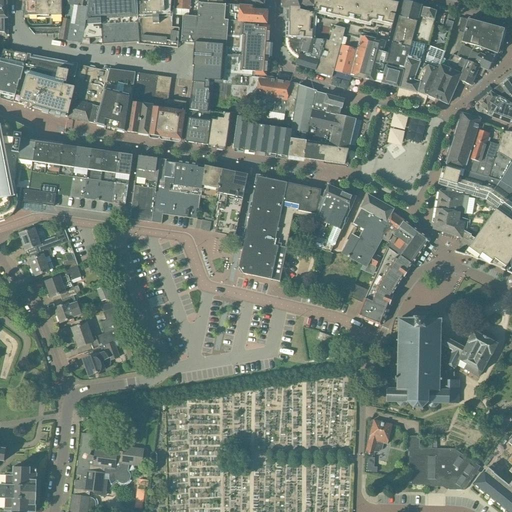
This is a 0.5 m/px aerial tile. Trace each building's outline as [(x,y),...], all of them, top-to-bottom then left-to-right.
[(59,35),(62,19),(61,0),(24,0),(24,2),(25,2),(25,24),(34,35),(59,35)] [(82,43),(88,0),(68,0),(65,19),(62,19),(59,35),(59,39),(58,39),(58,40),(82,43)] [(88,0),(82,43),(90,45),(90,44),(102,44),(102,45),(139,43),(136,0),(88,0)] [(178,49),(180,29),(172,28),(174,9),(175,9),(175,0),(136,0),(139,43),(139,45),(170,48),(178,49)] [(181,16),(185,16),(189,16),(197,18),(199,3),(198,3),(198,1),(190,0),(175,0),(175,9),(174,9),(172,28),(180,29),(181,16)] [(282,0),(282,8),(286,8),(317,11),(317,0),(282,0)] [(317,0),(317,11),(316,26),(333,30),(333,28),(344,31),(343,37),(360,41),(361,34),(367,35),(376,38),(378,31),(390,35),(390,33),(391,34),(399,1),(400,1),(400,0),(398,0),(317,0)] [(399,16),(417,21),(421,6),(421,5),(404,0),(399,16)] [(194,83),(189,119),(186,142),(210,146),(214,110),(215,106),(217,85),(248,87),(248,78),(266,79),(267,58),(269,59),(271,41),(269,41),(270,27),(267,26),(267,23),(224,21),(225,5),(199,3),(197,18),(189,16),(185,16),(183,43),(196,44),(194,67),(195,67),(194,83)] [(237,5),(225,5),(224,21),(267,23),(268,11),(256,10),(256,7),(237,6),(237,5)] [(410,46),(399,87),(418,92),(421,82),(414,80),(419,64),(420,64),(424,51),(425,51),(437,11),(421,6),(417,21),(410,46)] [(317,11),(286,8),(286,37),(325,40),(326,38),(330,40),(333,30),(316,26),(317,11)] [(417,21),(399,16),(392,44),(389,54),(382,83),(399,87),(410,46),(417,21)] [(468,20),(464,33),(462,43),(473,46),(480,48),(494,53),(498,54),(505,29),(468,20)] [(320,56),(315,72),(332,77),(333,71),(340,46),(343,47),(355,50),(355,47),(358,48),(360,41),(357,40),(343,37),(344,31),(333,28),(333,30),(330,40),(326,38),(325,40),(320,56)] [(438,45),(442,30),(436,29),(431,44),(438,45)] [(378,31),(376,38),(365,78),(375,81),(382,83),(389,54),(383,52),(385,46),(386,47),(390,35),(378,31)] [(365,78),(376,38),(367,35),(361,34),(360,41),(358,48),(355,47),(355,50),(354,53),(356,54),(351,73),(353,73),(352,76),(361,79),(362,77),(365,78)] [(320,56),(325,40),(286,37),(285,37),(285,38),(288,38),(288,41),(288,45),(289,47),(291,50),(293,53),(296,55),(298,56),(299,56),(299,54),(313,58),(314,54),(320,56)] [(340,46),(333,71),(352,76),(353,73),(351,73),(356,54),(354,53),(355,50),(340,46)] [(429,49),(426,48),(425,51),(424,51),(420,64),(419,64),(414,80),(421,82),(418,92),(428,95),(441,64),(443,59),(443,58),(444,55),(445,52),(430,46),(429,49)] [(471,50),(466,61),(467,61),(474,64),(471,72),(477,74),(480,67),(487,70),(488,70),(494,57),(493,56),(494,53),(480,48),(473,46),(471,50)] [(0,98),(0,99),(14,103),(19,85),(21,86),(28,55),(4,50),(2,60),(0,59),(0,98)] [(315,72),(320,56),(314,54),(313,58),(299,54),(299,56),(296,66),(315,72)] [(467,61),(466,61),(452,54),(449,62),(443,59),(441,64),(428,95),(448,104),(459,80),(467,61)] [(55,60),(28,55),(21,86),(19,85),(14,103),(25,106),(25,108),(32,110),(32,108),(43,111),(42,113),(49,115),(49,113),(68,117),(78,65),(78,64),(55,60)] [(474,64),(467,61),(459,80),(471,86),(477,74),(471,72),(474,64)] [(90,123),(96,124),(110,69),(104,69),(103,71),(78,65),(68,117),(90,123)] [(110,69),(96,124),(127,133),(127,132),(136,73),(110,69)] [(149,135),(158,76),(136,73),(127,132),(149,135)] [(511,75),(497,87),(493,90),(494,92),(495,91),(502,97),(503,98),(507,101),(511,103),(511,75)] [(172,78),(158,76),(149,135),(181,140),(187,102),(169,99),(172,78)] [(266,80),(266,79),(248,78),(248,87),(217,85),(215,106),(231,107),(232,98),(248,99),(264,101),(263,105),(270,106),(271,106),(274,99),(276,81),(266,80)] [(269,111),(269,112),(285,114),(286,111),(285,111),(290,83),(276,81),(274,99),(271,106),(270,106),(269,111)] [(286,111),(294,112),(298,85),(290,83),(285,111),(286,111)] [(314,109),(317,92),(317,91),(298,85),(294,112),(292,126),(291,130),(292,130),(308,133),(309,133),(311,126),(314,109)] [(495,91),(494,92),(492,93),(490,92),(489,93),(477,103),(475,104),(475,106),(475,109),(476,110),(478,111),(491,117),(498,107),(502,109),(507,101),(503,98),(502,97),(495,91)] [(317,92),(314,109),(339,116),(341,108),(342,108),(344,99),(328,95),(317,92)] [(511,124),(511,103),(507,101),(502,109),(498,107),(491,117),(511,124)] [(339,116),(314,109),(311,126),(330,131),(328,141),(331,142),(330,147),(349,150),(350,145),(355,147),(361,121),(356,120),(339,116)] [(231,113),(214,110),(210,146),(227,148),(231,113)] [(473,146),(480,123),(480,120),(463,114),(455,139),(456,139),(457,141),(473,146)] [(0,221),(3,221),(1,212),(3,211),(7,219),(8,218),(13,214),(16,209),(17,206),(17,205),(18,202),(25,203),(42,205),(49,206),(54,207),(56,195),(29,191),(15,189),(20,149),(21,142),(21,139),(28,140),(27,140),(27,136),(29,136),(31,135),(32,133),(31,131),(30,129),(28,128),(27,127),(21,124),(17,123),(14,121),(11,120),(5,118),(1,117),(0,116),(0,221)] [(289,157),(292,137),(292,130),(291,130),(292,126),(287,125),(287,129),(246,123),(247,121),(248,121),(248,118),(238,117),(233,149),(235,149),(236,148),(244,149),(244,150),(246,151),(246,150),(255,151),(255,152),(256,152),(257,151),(266,152),(266,154),(267,154),(268,153),(276,154),(276,155),(278,155),(279,154),(287,156),(287,157),(289,157)] [(484,124),(480,123),(473,146),(471,150),(483,154),(489,135),(481,132),(484,124)] [(330,131),(311,126),(309,133),(308,133),(307,144),(308,144),(328,147),(330,147),(331,142),(328,141),(330,131)] [(308,133),(292,130),(292,137),(289,157),(290,157),(290,156),(294,157),(294,158),(295,158),(296,157),(302,158),(302,159),(305,159),(308,144),(307,144),(308,133)] [(502,135),(499,146),(494,159),(506,166),(509,168),(509,170),(511,171),(511,134),(504,133),(503,133),(503,134),(502,134),(502,135)] [(20,149),(15,189),(29,191),(56,195),(126,204),(132,158),(133,155),(36,142),(28,140),(21,139),(21,142),(20,149)] [(456,139),(455,139),(447,165),(500,182),(511,188),(511,171),(509,170),(509,168),(506,166),(494,159),(485,157),(483,156),(483,154),(471,150),(473,146),(457,141),(456,139)] [(485,157),(494,159),(499,146),(490,143),(485,157)] [(328,147),(308,144),(305,159),(325,162),(346,165),(349,150),(330,147),(328,147)] [(156,187),(160,159),(139,156),(133,198),(130,219),(152,222),(154,208),(156,192),(156,187)] [(174,178),(176,161),(160,159),(156,187),(170,189),(171,184),(172,184),(173,178),(174,178)] [(197,219),(200,198),(205,166),(198,165),(176,161),(174,178),(173,178),(172,184),(171,184),(170,189),(156,187),(156,192),(154,208),(152,222),(162,224),(163,214),(197,219)] [(511,188),(500,182),(447,165),(446,168),(446,169),(445,172),(445,173),(445,174),(445,175),(446,176),(447,177),(447,178),(448,178),(449,178),(450,179),(449,183),(446,193),(464,195),(464,196),(470,198),(467,215),(470,215),(469,225),(476,226),(481,228),(470,246),(466,244),(462,251),(481,257),(493,262),(506,268),(509,264),(511,266),(511,267),(511,268),(511,188)] [(205,196),(216,198),(222,169),(205,166),(200,198),(205,199),(205,196)] [(216,202),(221,203),(242,207),(247,174),(222,169),(216,198),(216,202)] [(271,280),(278,247),(274,246),(287,183),(258,176),(245,239),(239,267),(239,268),(242,273),(242,274),(243,274),(243,275),(271,280)] [(274,246),(278,247),(286,248),(289,234),(293,215),(314,219),(319,196),(321,190),(287,183),(274,246)] [(324,197),(319,196),(314,219),(314,223),(315,224),(311,235),(317,238),(313,247),(330,252),(334,245),(349,210),(350,210),(355,197),(340,191),(329,186),(324,197)] [(460,240),(466,244),(470,246),(481,228),(476,226),(469,225),(470,215),(467,215),(470,198),(464,196),(464,195),(446,193),(440,192),(434,227),(435,230),(436,231),(461,238),(460,240)] [(366,267),(368,264),(374,253),(382,238),(383,239),(387,229),(391,225),(387,222),(392,212),(392,210),(392,208),(368,195),(361,207),(362,208),(353,224),(357,226),(353,236),(352,235),(342,253),(366,267)] [(242,207),(221,203),(218,218),(237,222),(239,214),(240,214),(242,207)] [(392,237),(404,221),(392,212),(387,222),(391,225),(387,229),(383,239),(388,241),(391,236),(392,237)] [(234,237),(237,222),(218,218),(215,232),(234,237)] [(202,220),(200,230),(209,231),(211,222),(202,220)] [(307,224),(298,220),(295,226),(304,230),(307,224)] [(418,231),(404,221),(392,237),(390,242),(389,244),(389,245),(380,263),(381,263),(397,274),(403,265),(399,263),(401,260),(399,258),(418,231)] [(38,253),(50,248),(67,242),(63,230),(56,232),(57,236),(40,242),(34,228),(20,234),(26,251),(36,247),(38,253)] [(397,274),(381,263),(362,303),(357,316),(380,326),(389,306),(393,296),(392,295),(403,277),(404,278),(410,269),(409,269),(429,240),(418,231),(399,258),(401,260),(399,263),(403,265),(397,274)] [(286,248),(278,247),(271,280),(280,282),(286,248)] [(50,248),(38,253),(39,256),(29,260),(35,276),(50,271),(45,257),(53,255),(50,248)] [(329,266),(333,254),(323,251),(320,263),(329,266)] [(374,253),(368,264),(376,267),(381,257),(374,253)] [(66,270),(78,266),(75,259),(64,264),(66,270)] [(78,266),(77,266),(66,270),(66,271),(61,273),(62,277),(60,277),(46,282),(52,298),(61,295),(62,300),(73,295),(76,294),(81,293),(78,287),(74,288),(71,281),(82,277),(78,266)] [(356,297),(359,287),(353,284),(349,295),(356,297)] [(77,302),(76,302),(73,295),(62,300),(64,305),(56,309),(61,323),(74,318),(82,315),(77,302)] [(115,307),(113,302),(102,306),(104,312),(115,308),(116,308),(115,307)] [(104,312),(107,320),(118,316),(116,308),(104,312)] [(92,344),(94,350),(114,342),(126,338),(118,316),(107,320),(101,322),(105,333),(102,334),(105,342),(99,344),(98,342),(94,344),(94,343),(92,344)] [(459,360),(466,346),(464,345),(463,346),(441,334),(441,331),(442,330),(442,328),(441,328),(441,322),(442,322),(442,321),(442,320),(441,320),(441,319),(438,319),(430,319),(426,319),(426,317),(422,317),(413,317),(413,319),(409,319),(400,319),(398,319),(397,320),(397,321),(398,321),(398,328),(396,328),(396,329),(398,330),(397,340),(396,340),(396,354),(397,354),(397,364),(390,364),(390,389),(386,389),(386,402),(397,402),(397,403),(400,406),(404,407),(408,403),(412,408),(412,409),(413,410),(414,409),(420,409),(421,410),(423,409),(422,408),(427,404),(430,407),(435,407),(438,404),(438,403),(458,403),(459,380),(454,380),(454,368),(459,360)] [(87,323),(72,329),(78,345),(84,343),(85,345),(91,343),(92,344),(94,343),(94,344),(98,342),(99,344),(105,342),(102,334),(92,338),(87,323)] [(473,331),(466,346),(459,360),(466,364),(464,368),(479,377),(481,372),(482,373),(497,344),(473,331)] [(331,336),(319,332),(317,339),(329,343),(331,336)] [(116,349),(114,342),(94,350),(95,355),(83,359),(86,367),(89,375),(105,369),(108,365),(111,360),(119,357),(116,349)] [(392,425),(373,420),(365,454),(373,456),(374,452),(379,453),(382,450),(384,443),(387,444),(392,425)] [(88,433),(82,431),(76,475),(80,475),(80,480),(75,480),(74,489),(73,495),(70,511),(87,511),(90,511),(93,511),(95,509),(96,506),(96,503),(95,500),(92,498),(88,498),(89,492),(94,493),(94,496),(106,497),(108,481),(110,481),(110,483),(112,485),(118,481),(119,483),(121,484),(123,484),(127,484),(128,482),(131,479),(131,476),(130,473),(128,472),(129,465),(141,466),(143,450),(124,447),(124,448),(117,447),(117,444),(103,442),(101,450),(95,449),(94,458),(92,458),(90,457),(98,433),(88,433)] [(419,437),(408,436),(408,453),(409,453),(409,484),(409,485),(428,486),(431,486),(443,486),(445,488),(448,489),(449,490),(465,490),(476,475),(478,472),(481,468),(480,467),(471,461),(454,449),(443,449),(419,449),(419,437)] [(511,478),(507,485),(493,473),(494,473),(488,468),(485,472),(484,472),(474,484),(491,498),(490,499),(495,502),(495,501),(502,507),(501,508),(505,511),(506,510),(508,511),(511,511),(511,437),(511,439),(508,443),(511,446),(511,478)] [(16,451),(15,451),(15,454),(0,453),(0,511),(11,511),(12,511),(21,511),(28,511),(29,511),(28,511),(35,511),(37,474),(37,455),(25,455),(25,452),(16,451)] [(145,486),(137,485),(134,507),(142,508),(145,486)]
